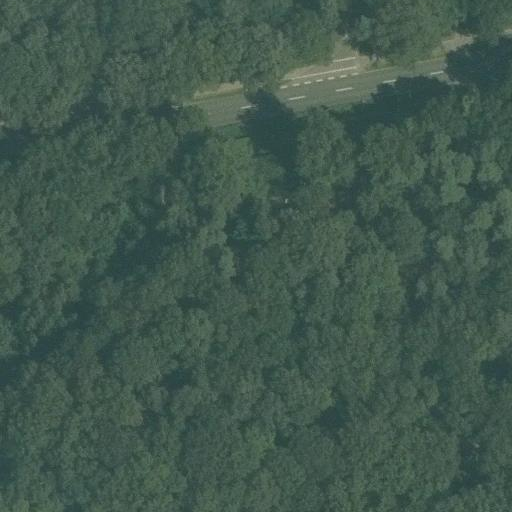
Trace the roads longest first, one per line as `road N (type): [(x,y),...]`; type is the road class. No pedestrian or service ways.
road 1 (primary): [(0,155),(360,88)]
road 2 (primary): [(360,88),(511,64)]
